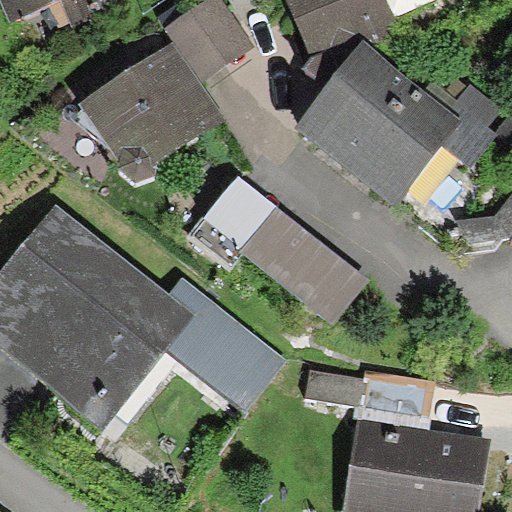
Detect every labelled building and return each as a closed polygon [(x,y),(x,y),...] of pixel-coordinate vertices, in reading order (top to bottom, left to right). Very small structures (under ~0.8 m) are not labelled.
[(90,0),(0,0),(0,23),(7,39),(92,2),(90,0)] [(356,0),(264,0),(300,90),(380,58),(356,0)] [(207,13),(65,110),(126,200),(218,137),(188,93),(238,59),(207,13)] [(511,187),(351,75),(295,155),(478,284),(511,235),(511,187)] [(352,287),(226,197),(185,254),(222,280),(233,266),(321,329),(352,287)] [(58,209),(0,285),(0,367),(111,451),(170,373),(247,431),(285,380),(58,209)] [(469,511),(477,451),(357,436),(347,511),(469,511)]
